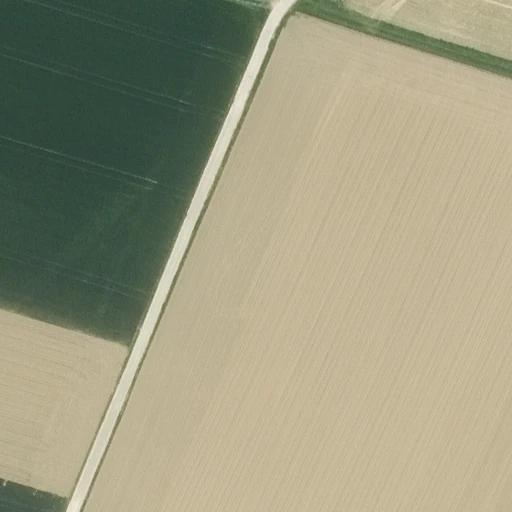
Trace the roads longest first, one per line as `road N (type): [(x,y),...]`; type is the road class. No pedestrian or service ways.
road 1 (track): [(293,0),(275,21),(74,511)]
road 2 (track): [(511,92),(275,21)]
